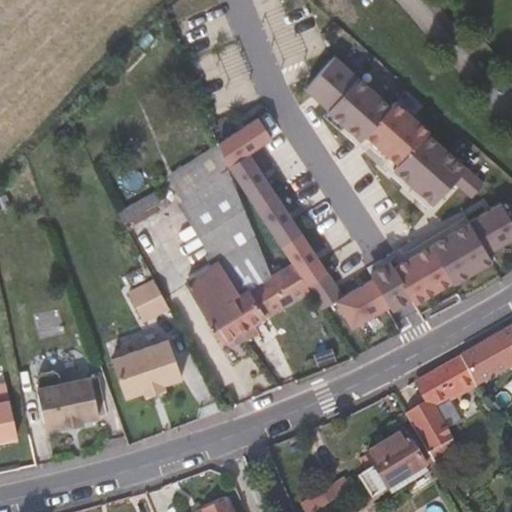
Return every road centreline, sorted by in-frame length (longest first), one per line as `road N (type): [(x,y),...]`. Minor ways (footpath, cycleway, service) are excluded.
road 1 (tertiary): [(0,502),(124,472),(325,401),(511,301)]
road 2 (unknown): [(247,429),(147,252),(147,223),(167,203)]
